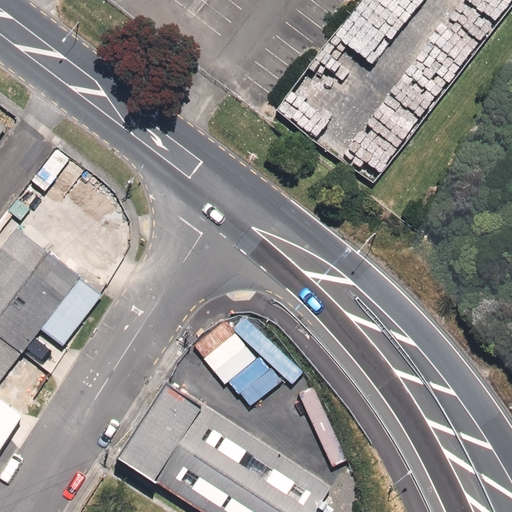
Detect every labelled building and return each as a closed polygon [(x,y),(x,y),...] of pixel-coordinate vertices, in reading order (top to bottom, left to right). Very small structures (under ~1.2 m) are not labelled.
[(511,1),(511,0),(355,0),(270,112),(369,188),(511,1)] [(0,376),(77,274),(18,230),(0,254),(0,376)] [(236,312),(193,336),(203,353),(246,329),(236,312)] [(269,324),(250,339),(274,371),(293,356),(269,324)] [(326,511),(338,492),(165,386),(122,455),(213,511),(326,511)]
